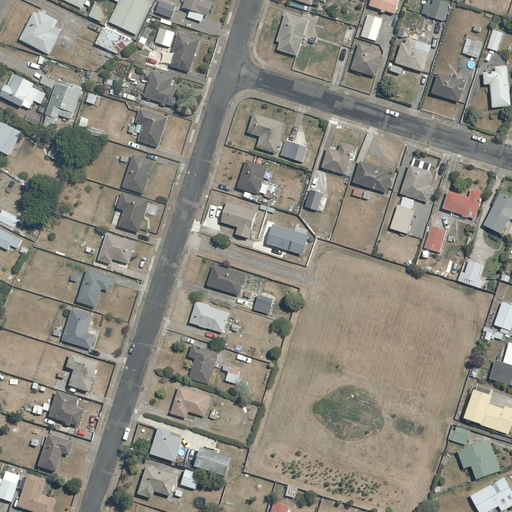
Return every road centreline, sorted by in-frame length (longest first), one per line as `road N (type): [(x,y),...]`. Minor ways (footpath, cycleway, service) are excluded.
road 1 (residential): [(228,69),(89,511)]
road 2 (residential): [(228,69),(511,159)]
